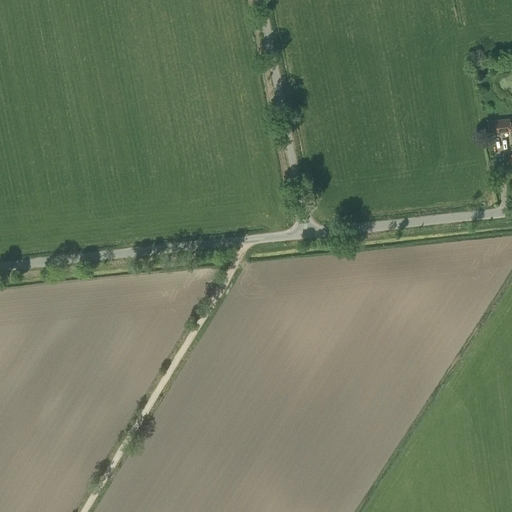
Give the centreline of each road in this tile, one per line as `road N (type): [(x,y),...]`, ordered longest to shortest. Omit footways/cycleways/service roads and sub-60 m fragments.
road 1 (track): [(84,511),(242,241)]
road 2 (unclassified): [(0,268),(306,234)]
road 3 (unclassified): [(306,234),(257,0)]
road 4 (unclassified): [(306,234),(511,213)]
